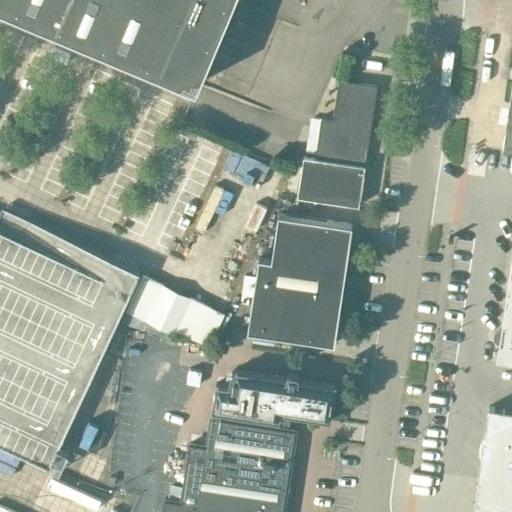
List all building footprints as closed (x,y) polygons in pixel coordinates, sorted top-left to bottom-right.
[(0,0),(0,1),(197,84),(232,0),(0,0)] [(377,84),(339,78),(333,117),(321,116),(315,157),(304,155),(298,195),(359,205),(377,84)] [(511,85),(502,148),(511,149),(511,85)] [(349,247),(352,223),(278,212),(272,258),(258,256),(248,329),(334,342),(338,318),(342,319),(353,248),(349,247)] [(511,511),(511,254),(501,329),(500,329),(499,329),(498,329),(497,329),(496,329),(496,330),(495,330),(494,331),(494,332),(493,333),(493,334),(492,335),(492,336),(493,337),(493,338),(493,339),(494,340),(495,341),(495,342),(496,342),(497,343),(498,343),(499,343),(496,360),(511,362),(511,408),(488,405),(477,478),(478,478),(472,511),(511,511)] [(332,418),(337,383),(299,377),(300,375),(298,372),(290,371),(287,374),(287,376),(236,368),(233,385),(216,383),(212,409),(283,420),(282,426),(211,415),(206,444),(190,442),(185,473),(287,488),(296,428),(289,427),(292,412),(332,418)] [(283,511),(287,488),(185,473),(181,500),(164,497),(162,511),(283,511)]
